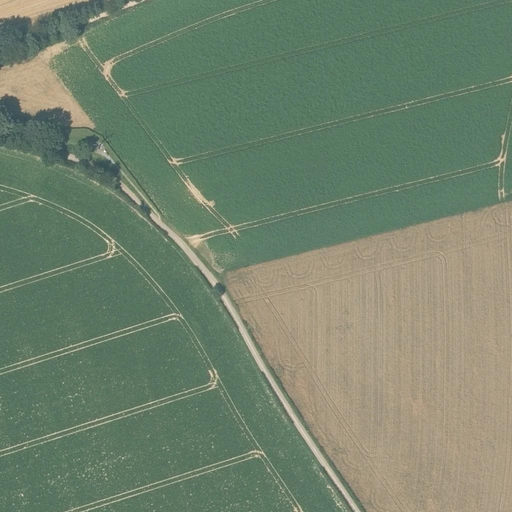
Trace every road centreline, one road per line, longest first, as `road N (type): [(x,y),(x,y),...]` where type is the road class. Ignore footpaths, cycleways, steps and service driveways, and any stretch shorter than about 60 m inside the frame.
road 1 (track): [(356,511),(185,248),(111,176),(0,134)]
road 2 (track): [(140,0),(0,51)]
